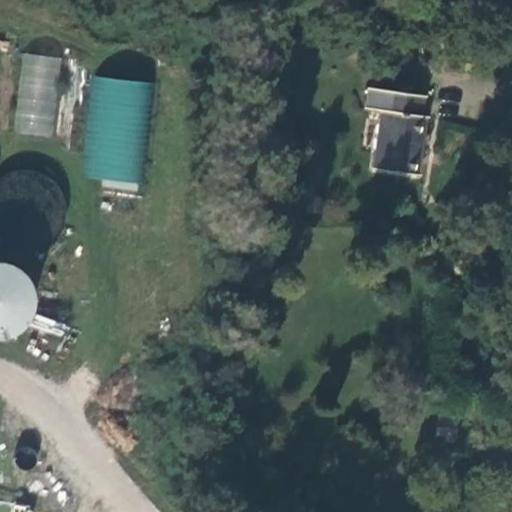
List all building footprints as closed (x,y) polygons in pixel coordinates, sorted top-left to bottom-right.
[(53,136),(60,57),(20,53),(13,133),(53,136)] [(80,183),(142,188),(151,81),(89,76),(80,183)] [(423,96),(369,89),(368,107),(380,110),(374,169),(418,174),(425,116),(420,115),(423,96)] [(27,268),(0,269),(0,332),(30,332),(27,268)] [(481,418),(481,406),(461,404),(460,417),(481,418)] [(454,439),(457,416),(435,414),(433,437),(454,439)]
